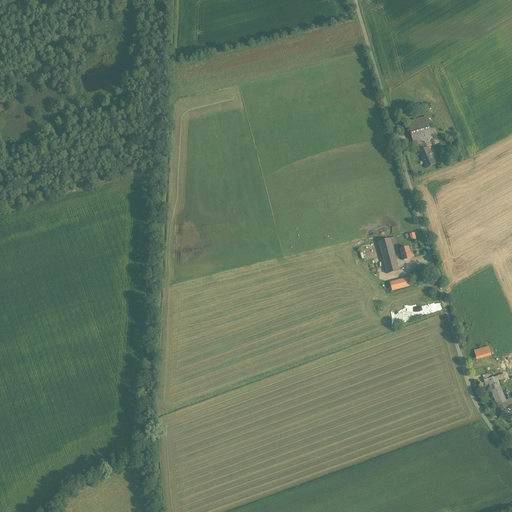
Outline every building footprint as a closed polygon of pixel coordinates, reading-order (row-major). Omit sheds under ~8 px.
[(426,117),(407,123),(413,141),(414,146),(417,146),(426,143),(433,141),(432,135),(426,117)] [(426,143),(417,146),(427,168),(435,164),(431,155),(433,154),(432,153),(431,154),(426,143)] [(390,239),(379,242),(387,274),(399,271),(396,260),(394,256),(390,239)] [(408,248),(400,250),(401,254),(402,258),(403,261),(412,258),(411,254),(410,254),(408,248)] [(410,278),(390,283),(392,291),(412,286),(410,278)] [(492,335),(477,339),(478,344),(484,342),(485,345),(494,343),(492,335)] [(498,354),(478,360),(485,384),(486,386),(490,385),(492,391),(500,388),(498,380),(504,379),(498,354)] [(507,401),(506,401),(500,388),(492,391),(491,391),(500,410),(505,408),(509,406),(507,401)] [(511,414),(511,412),(505,409),(505,408),(500,410),(500,411),(500,410),(501,412),(502,413),(500,417),(509,421),(511,414)]
